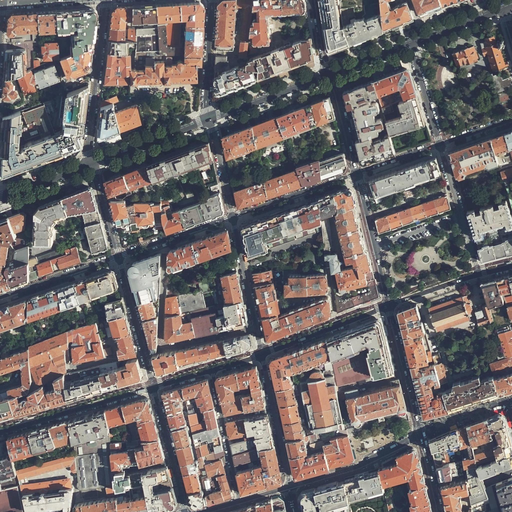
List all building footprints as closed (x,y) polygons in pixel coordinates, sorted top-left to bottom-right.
[(246,57),(252,0),(223,0),(219,4),(219,11),(218,31),(217,50),(233,51),(236,11),(238,11),(239,4),(245,4),(239,57),(246,57)] [(253,0),(253,10),(257,9),(258,19),(254,19),(254,23),(252,24),(251,29),(253,29),(253,31),(251,31),(250,36),(253,36),(253,41),(256,43),(259,43),(260,45),(262,45),(263,43),(270,42),(270,33),(270,29),(270,25),(269,25),(268,16),(268,15),(269,14),(270,14),(272,13),(279,13),(279,14),(288,13),(288,12),(292,12),(296,12),(297,12),(303,12),(306,9),(304,0),(253,0)] [(347,45),(343,26),(341,13),(341,9),(354,6),(364,4),(380,1),(380,0),(319,0),(325,35),(327,45),(328,45),(329,51),(344,46),(347,45)] [(399,23),(413,18),(407,1),(396,5),(396,6),(394,6),(395,7),(391,8),(391,7),(387,0),(380,0),(380,1),(382,13),(383,29),(399,23)] [(413,0),(420,16),(431,12),(434,11),(438,19),(446,16),(442,8),(439,0),(413,0)] [(186,24),(203,25),(204,6),(199,1),(190,2),(180,3),(181,18),(181,22),(181,24),(186,24)] [(181,18),(180,3),(168,3),(156,4),(157,20),(181,18)] [(144,5),(133,5),(132,21),(140,21),(140,24),(150,23),(150,20),(157,20),(156,4),(144,5)] [(366,12),(364,4),(354,6),(355,19),(360,18),(360,19),(364,17),(362,15),(366,12)] [(112,13),(110,26),(124,27),(125,20),(126,19),(127,19),(126,27),(132,27),(132,24),(132,21),(133,5),(117,6),(112,11),(112,13)] [(71,53),(93,45),(94,38),(97,12),(92,8),(78,9),(75,10),(73,10),(71,10),(69,9),(56,10),(57,29),(57,30),(69,29),(69,28),(73,28),(73,26),(77,26),(77,24),(80,23),(80,27),(77,27),(77,32),(73,33),(73,39),(74,43),(71,43),(71,53)] [(57,29),(56,10),(47,11),(38,11),(38,29),(38,30),(44,29),(51,29),(57,29)] [(8,18),(7,32),(9,33),(14,33),(15,32),(15,31),(38,29),(38,11),(22,12),(12,13),(8,18)] [(355,21),(343,26),(347,45),(359,40),(376,34),(383,31),(383,29),(382,13),(365,19),(364,17),(360,19),(360,18),(355,19),(355,21)] [(180,46),(181,24),(181,22),(157,23),(159,54),(163,54),(173,55),(173,46),(180,46)] [(201,63),(201,55),(185,55),(185,56),(172,57),(172,56),(163,57),(163,54),(159,54),(157,23),(150,23),(140,24),(132,24),(132,27),(134,27),(134,40),(135,52),(135,55),(134,55),(135,68),(130,68),(130,81),(130,85),(132,85),(132,84),(136,84),(136,85),(139,86),(161,86),(164,83),(164,81),(170,81),(170,80),(197,79),(197,63),(201,63)] [(185,55),(201,55),(202,41),(203,25),(186,24),(184,54),(185,55)] [(124,27),(110,26),(109,37),(109,39),(134,40),(134,27),(132,27),(126,27),(124,27)] [(505,61),(501,47),(504,46),(501,36),(494,38),(493,35),(484,38),(485,41),(480,43),(482,48),(481,48),(484,56),(488,55),(493,71),(507,66),(509,65),(508,60),(505,61)] [(108,48),(107,51),(116,52),(121,52),(129,52),(135,52),(134,40),(109,39),(108,48)] [(313,58),(310,39),(303,39),(272,50),(272,51),(249,59),(250,61),(247,62),(246,67),(254,69),(259,69),(258,78),(271,73),(288,67),(305,61),(313,58)] [(57,59),(59,58),(57,42),(45,43),(45,46),(41,46),(41,50),(42,53),(43,53),(43,59),(50,59),(49,58),(57,57),(57,59)] [(89,67),(90,66),(93,45),(71,53),(59,58),(57,59),(59,66),(62,65),(67,76),(89,68),(89,67)] [(479,58),(474,45),(469,47),(468,47),(467,47),(467,46),(462,47),(463,49),(458,51),(458,49),(453,51),(454,52),(452,53),(458,66),(479,58)] [(4,77),(4,78),(17,74),(23,72),(23,65),(24,65),(24,61),(25,50),(12,49),(7,49),(7,53),(6,54),(6,58),(6,61),(6,64),(5,64),(5,66),(6,71),(5,72),(6,76),(4,77)] [(107,57),(104,81),(115,81),(122,81),(130,81),(130,68),(129,52),(121,52),(121,54),(116,54),(116,52),(107,51),(107,57)] [(215,74),(214,92),(218,93),(238,86),(255,79),(257,77),(254,69),(246,67),(245,67),(244,66),(239,67),(238,65),(224,71),(224,65),(226,65),(228,65),(228,60),(226,60),(227,56),(216,55),(215,74)] [(43,68),(49,83),(59,79),(54,64),(43,68)] [(32,68),(23,72),(17,74),(24,93),(35,88),(33,83),(35,82),(34,73),(32,74),(31,70),(33,70),(32,68)] [(34,73),(35,82),(38,82),(40,87),(49,83),(43,68),(34,72),(34,73)] [(403,69),(372,80),(377,96),(377,104),(378,104),(380,108),(387,105),(386,102),(383,100),(382,101),(381,97),(379,98),(378,95),(385,93),(388,101),(394,99),(391,90),(398,88),(399,88),(403,100),(417,94),(410,70),(409,70),(409,69),(408,69),(408,68),(407,68),(406,68),(405,69),(404,70),(403,69)] [(491,79),(496,93),(511,87),(511,84),(510,77),(502,80),(500,73),(490,76),(491,79)] [(360,85),(344,91),(348,108),(353,106),(359,104),(359,102),(377,96),(372,80),(360,85)] [(11,81),(4,81),(4,82),(3,98),(5,98),(5,99),(7,99),(9,98),(9,96),(13,96),(15,95),(15,92),(14,90),(14,87),(13,86),(13,85),(12,85),(12,82),(11,81)] [(88,85),(42,102),(62,150),(74,146),(74,147),(81,144),(81,143),(78,133),(82,132),(86,102),(88,85)] [(421,106),(417,94),(403,100),(397,102),(401,114),(399,115),(400,116),(384,122),(386,127),(388,133),(389,135),(423,123),(422,119),(424,118),(421,106)] [(116,95),(101,101),(101,107),(113,102),(118,100),(116,95)] [(335,118),(330,96),(317,101),(306,105),(312,126),(335,118)] [(359,104),(353,106),(357,123),(361,139),(371,136),(377,134),(378,132),(377,129),(381,128),(381,127),(383,126),(381,120),(376,117),(374,118),(372,113),(375,112),(376,111),(378,110),(375,103),(373,103),(369,104),(368,102),(366,101),(359,104)] [(65,160),(62,150),(42,102),(2,117),(1,141),(0,156),(0,180),(4,183),(41,169),(65,160)] [(101,107),(97,137),(99,138),(100,138),(102,137),(119,130),(115,112),(112,111),(111,108),(114,106),(113,104),(113,102),(101,107)] [(115,112),(119,130),(130,126),(141,123),(136,105),(115,112)] [(312,126),(306,105),(291,111),(277,117),(285,137),(312,126)] [(387,105),(380,108),(379,108),(382,114),(391,111),(388,105),(387,105)] [(252,126),(257,146),(257,147),(285,137),(277,117),(264,121),(252,126)] [(223,137),(227,157),(257,146),(252,126),(237,132),(223,137)] [(122,138),(119,130),(102,137),(105,145),(122,138)] [(379,159),(395,153),(392,144),(389,145),(389,143),(391,142),(389,135),(388,133),(384,135),(384,138),(381,139),(380,138),(372,141),(371,136),(361,139),(356,141),(361,162),(362,163),(364,164),(379,159)] [(499,135),(491,138),(496,152),(499,151),(501,157),(502,157),(504,157),(505,156),(503,150),(510,148),(506,133),(499,135)] [(450,153),(456,175),(459,177),(464,175),(465,171),(485,164),(489,166),(499,163),(496,152),(491,138),(470,145),(450,153)] [(205,163),(213,160),(209,142),(199,146),(160,160),(148,165),(153,181),(154,182),(173,175),(175,174),(195,167),(197,166),(205,163)] [(320,161),(322,179),(334,174),(344,171),(347,165),(344,153),(320,161)] [(370,197),(441,173),(436,157),(416,164),(384,175),(366,181),(370,197)] [(297,169),(303,185),(313,182),(322,179),(320,161),(320,160),(297,168),(297,169)] [(153,181),(148,165),(136,170),(124,174),(130,190),(153,181)] [(243,188),(235,191),(238,208),(273,196),(303,185),(297,169),(296,170),(295,167),(293,168),(294,170),(286,173),(285,171),(278,173),(279,176),(259,183),(258,181),(248,184),(248,187),(243,188)] [(511,167),(501,171),(504,181),(511,178),(511,167)] [(119,176),(106,181),(110,197),(111,199),(116,199),(114,193),(125,189),(127,195),(128,194),(131,193),(130,190),(124,174),(119,176)] [(497,192),(506,189),(504,181),(495,184),(496,189),(497,192)] [(79,191),(63,198),(69,215),(82,212),(86,226),(101,222),(100,215),(92,188),(90,187),(89,188),(79,191)] [(348,188),(334,193),(337,209),(338,211),(343,210),(346,210),(346,209),(354,207),(356,204),(355,199),(353,191),(348,188)] [(224,213),(220,192),(207,197),(208,200),(201,202),(206,219),(215,216),(224,213)] [(337,209),(334,193),(326,196),(319,198),(321,219),(329,219),(327,215),(334,213),(333,211),(336,211),(337,209)] [(451,208),(447,194),(442,195),(442,197),(434,200),(433,198),(430,199),(430,201),(422,204),(421,203),(418,204),(418,205),(403,210),(403,209),(400,210),(400,211),(391,214),(391,213),(388,214),(388,216),(380,218),(380,217),(377,218),(377,219),(376,220),(377,227),(379,233),(440,212),(441,213),(444,212),(444,211),(451,208)] [(69,215),(63,198),(50,202),(41,206),(36,213),(36,243),(53,243),(53,234),(54,234),(54,227),(53,227),(53,224),(58,219),(69,215)] [(308,202),(298,206),(305,227),(321,221),(321,219),(319,198),(308,202)] [(111,200),(118,225),(122,224),(122,226),(128,225),(127,223),(131,223),(131,226),(132,231),(136,230),(140,230),(140,226),(155,225),(155,227),(164,226),(162,222),(162,216),(162,213),(161,207),(160,203),(134,203),(134,204),(125,205),(125,200),(111,200)] [(511,220),(506,200),(496,203),(467,210),(471,223),(482,261),(495,258),(507,255),(511,253),(511,220)] [(196,222),(206,219),(201,202),(179,210),(185,226),(196,222)] [(162,213),(171,210),(169,205),(161,207),(162,213)] [(288,209),(277,213),(285,234),(305,227),(298,206),(288,209)] [(340,234),(360,229),(356,215),(354,207),(346,209),(346,210),(343,210),(338,211),(337,213),(338,218),(337,219),(336,219),(340,234)] [(176,229),(185,226),(179,210),(172,212),(171,210),(162,213),(162,216),(162,222),(164,226),(167,233),(176,229)] [(0,241),(2,242),(9,243),(12,246),(13,238),(16,236),(15,232),(25,228),(26,213),(24,212),(11,217),(0,221),(0,241)] [(268,216),(258,219),(265,240),(266,240),(267,240),(285,234),(277,213),(268,216)] [(265,240),(258,219),(250,222),(242,225),(249,256),(259,253),(268,249),(266,242),(264,241),(265,240)] [(329,219),(321,219),(321,221),(321,222),(322,230),(325,254),(331,254),(330,251),(333,250),(329,219)] [(101,222),(86,226),(89,240),(105,236),(104,234),(101,222)] [(306,228),(308,235),(315,233),(313,226),(306,228)] [(308,235),(306,228),(295,232),(295,233),(297,239),(308,235)] [(362,240),(360,229),(340,234),(347,261),(347,262),(349,263),(351,262),(355,262),(356,266),(358,265),(359,267),(363,266),(364,271),(372,269),(370,260),(368,252),(365,251),(362,240)] [(203,238),(193,242),(199,260),(208,257),(213,255),(217,254),(222,252),(232,249),(230,239),(228,230),(203,238)] [(292,233),(285,235),(288,243),(295,240),(292,233)] [(268,242),(270,249),(288,243),(285,235),(268,242)] [(106,249),(108,249),(105,237),(105,236),(89,240),(91,246),(92,251),(93,253),(94,253),(95,254),(96,254),(99,253),(99,252),(99,251),(102,250),(102,251),(103,252),(106,251),(107,250),(106,249)] [(0,262),(3,263),(6,264),(9,243),(2,242),(1,245),(0,244),(0,262)] [(177,247),(170,250),(169,253),(168,268),(168,269),(168,270),(169,271),(199,260),(193,242),(177,247)] [(39,269),(40,277),(70,267),(82,262),(77,245),(65,249),(67,254),(40,264),(39,264),(37,265),(39,269)] [(7,272),(12,286),(14,286),(29,280),(29,267),(29,259),(29,246),(15,250),(14,261),(7,264),(6,269),(7,272)] [(67,254),(65,249),(61,248),(37,256),(40,264),(67,254)] [(154,299),(159,298),(161,254),(160,253),(138,261),(133,263),(131,264),(130,266),(129,268),(129,269),(138,303),(152,300),(154,299)] [(337,253),(331,254),(325,254),(325,260),(330,260),(332,267),(332,273),(336,272),(342,271),(342,267),(352,265),(351,262),(349,263),(347,262),(347,261),(341,263),(340,261),(339,262),(337,253)] [(29,267),(37,265),(39,264),(36,257),(29,259),(29,267)] [(0,290),(12,286),(7,272),(5,273),(4,272),(2,270),(3,263),(0,262),(0,290)] [(35,279),(40,277),(39,269),(37,265),(29,267),(29,280),(35,279)] [(373,273),(372,269),(364,271),(363,266),(359,267),(342,271),(336,272),(340,290),(342,291),(345,291),(347,289),(367,284),(367,281),(375,279),(373,273)] [(297,274),(297,270),(284,269),(284,271),(281,280),(281,282),(286,282),(286,293),(308,293),(307,276),(290,276),(291,275),(293,275),(297,274)] [(253,276),(255,286),(274,282),(281,280),(284,271),(275,271),(275,270),(253,274),(253,276)] [(100,274),(87,279),(93,296),(102,293),(108,291),(119,287),(115,273),(110,271),(100,274)] [(219,305),(243,300),(242,295),(237,275),(237,272),(229,274),(215,277),(216,281),(222,279),(223,284),(220,285),(221,288),(219,288),(220,290),(221,296),(217,297),(219,305)] [(327,274),(326,274),(320,274),(307,276),(308,293),(329,291),(327,274)] [(511,302),(511,287),(508,275),(506,276),(497,278),(503,301),(506,300),(507,304),(511,302)] [(209,292),(204,278),(197,280),(201,291),(202,294),(209,292)] [(489,280),(482,282),(488,303),(489,306),(503,301),(497,278),(489,280)] [(93,296),(87,279),(83,280),(78,282),(79,290),(77,290),(81,301),(92,297),(93,297),(93,296)] [(379,298),(375,279),(367,281),(367,284),(369,293),(343,300),(336,295),(335,295),(337,312),(339,313),(358,306),(379,298)] [(79,290),(78,282),(69,285),(60,288),(62,308),(81,301),(77,290),(79,290)] [(274,282),(255,286),(257,294),(259,301),(277,297),(274,282)] [(62,308),(60,288),(45,294),(29,299),(29,319),(47,313),(58,309),(62,308)] [(202,294),(201,291),(176,296),(181,313),(190,311),(206,308),(202,294)] [(474,315),(467,294),(463,296),(463,295),(429,308),(436,330),(470,318),(470,316),(474,315)] [(181,313),(176,296),(175,296),(167,298),(167,302),(166,316),(181,313)] [(260,309),(262,318),(279,314),(281,314),(277,297),(259,301),(260,309)] [(324,319),(330,316),(331,315),(331,314),(330,299),(329,298),(327,298),(324,299),(309,304),(316,322),(324,319)] [(109,319),(126,314),(124,306),(122,299),(106,303),(109,314),(108,314),(109,319)] [(0,329),(27,320),(27,300),(5,308),(0,309),(0,329)] [(141,313),(143,320),(156,316),(152,300),(138,303),(141,313)] [(214,306),(220,331),(248,324),(246,317),(243,300),(219,305),(214,306)] [(489,306),(488,303),(483,306),(482,305),(481,305),(479,306),(480,309),(475,311),(477,317),(476,317),(476,319),(477,324),(493,319),(489,306)] [(304,327),(316,322),(309,304),(286,313),(294,331),(304,327)] [(421,316),(417,304),(398,310),(402,328),(405,342),(414,340),(414,339),(413,335),(425,331),(422,321),(419,322),(418,317),(421,316)] [(214,306),(206,308),(190,311),(196,336),(220,331),(214,306)] [(181,313),(166,316),(165,338),(170,342),(180,340),(196,336),(190,311),(181,313)] [(281,335),(294,331),(286,313),(279,316),(279,314),(262,318),(267,339),(267,340),(268,340),(269,340),(281,335)] [(113,337),(131,333),(129,326),(126,314),(109,319),(108,319),(113,336),(113,337)] [(146,331),(152,351),(157,350),(158,316),(156,316),(143,320),(146,331)] [(363,324),(339,334),(328,338),(332,357),(332,358),(361,347),(360,346),(364,345),(363,344),(368,342),(370,344),(371,346),(372,349),(370,350),(371,353),(370,354),(374,372),(373,373),(365,348),(333,360),(335,369),(336,375),(338,386),(359,380),(366,379),(393,371),(390,357),(381,322),(375,320),(363,324)] [(74,363),(105,356),(104,350),(101,342),(101,339),(96,322),(73,328),(67,331),(69,356),(73,356),(74,363)] [(505,359),(511,357),(511,331),(511,329),(497,334),(504,354),(505,359)] [(56,379),(65,374),(60,374),(57,365),(66,362),(67,362),(70,361),(69,356),(67,331),(29,347),(29,350),(30,392),(30,393),(33,392),(38,389),(44,386),(56,379)] [(120,357),(137,354),(135,345),(131,333),(113,337),(113,336),(101,339),(101,342),(114,339),(114,340),(119,339),(121,348),(118,349),(118,348),(115,349),(115,347),(104,350),(105,356),(119,353),(120,357)] [(224,340),(227,353),(240,349),(248,347),(252,342),(250,335),(224,340)] [(414,340),(405,342),(409,354),(412,368),(435,362),(432,355),(431,351),(428,352),(429,356),(428,357),(423,337),(414,339),(414,340)] [(332,357),(328,338),(318,342),(308,346),(314,366),(315,366),(315,364),(326,360),(332,357)] [(208,359),(227,353),(224,340),(176,351),(179,367),(208,359)] [(299,349),(290,352),(294,371),(313,364),(313,366),(314,366),(308,346),(299,349)] [(29,350),(11,355),(16,368),(22,366),(24,367),(24,384),(22,386),(8,390),(11,398),(21,395),(30,392),(29,350)] [(167,371),(179,367),(176,351),(153,355),(158,373),(167,371)] [(486,353),(489,363),(497,361),(494,351),(486,353)] [(275,380),(277,387),(293,385),(291,376),(289,375),(285,375),(284,373),(285,372),(287,373),(294,371),(290,352),(281,356),(274,359),(271,362),(275,380)] [(432,355),(435,362),(441,383),(447,381),(445,372),(443,363),(442,363),(439,353),(432,355)] [(0,359),(0,373),(16,368),(11,355),(0,359)] [(493,374),(494,378),(499,376),(498,372),(511,368),(511,357),(505,359),(499,360),(497,361),(489,363),(492,371),(493,374)] [(140,367),(138,358),(128,361),(129,365),(122,367),(122,366),(120,366),(120,368),(118,368),(120,376),(117,376),(120,385),(141,378),(143,375),(140,367)] [(335,369),(333,360),(327,362),(325,362),(327,370),(335,369)] [(101,366),(101,369),(104,368),(105,372),(118,368),(116,362),(101,366)] [(415,380),(418,393),(432,389),(431,385),(431,383),(431,382),(432,382),(433,382),(434,382),(434,381),(436,382),(437,384),(441,383),(435,362),(412,368),(415,380)] [(255,388),(262,387),(257,365),(248,368),(237,371),(240,386),(241,391),(242,393),(242,395),(247,394),(247,393),(253,392),(252,391),(252,388),(250,386),(245,387),(245,385),(254,383),(255,388)] [(96,391),(104,389),(102,381),(102,378),(100,373),(102,373),(101,369),(101,366),(71,374),(65,374),(68,399),(75,398),(96,391)] [(109,388),(120,385),(117,376),(120,376),(118,368),(105,372),(104,368),(101,369),(102,373),(100,373),(102,378),(102,381),(104,389),(109,388)] [(327,370),(324,371),(325,373),(324,374),(322,372),(321,371),(318,370),(316,371),(313,372),(312,373),(311,374),(310,376),(310,377),(311,380),(309,380),(308,379),(309,379),(309,377),(301,379),(302,382),(301,382),(303,391),(305,403),(306,403),(312,431),(329,427),(344,424),(338,396),(339,396),(336,384),(334,375),(336,375),(335,369),(327,370)] [(240,386),(237,371),(227,373),(219,376),(217,379),(222,400),(235,397),(233,388),(240,386)] [(511,372),(499,376),(494,378),(499,395),(511,391),(511,372)] [(52,404),(68,399),(65,374),(56,379),(58,389),(46,392),(44,386),(38,389),(42,407),(52,404)] [(475,402),(499,395),(494,378),(493,374),(482,378),(482,380),(481,380),(479,375),(477,375),(453,383),(454,386),(451,387),(452,388),(450,389),(448,384),(441,386),(443,391),(449,410),(475,402)] [(196,382),(183,386),(185,397),(194,394),(195,392),(197,391),(198,396),(211,391),(208,379),(196,382)] [(406,413),(407,411),(400,379),(395,381),(391,382),(392,387),(360,395),(359,389),(343,393),(342,389),(339,390),(340,396),(341,400),(348,399),(353,423),(354,424),(354,425),(356,426),(358,427),(360,426),(361,425),(362,424),(362,422),(362,420),(379,416),(383,414),(399,410),(399,413),(400,414),(401,414),(402,415),(403,415),(405,415),(406,413)] [(293,385),(277,387),(279,396),(281,405),(297,402),(293,385)] [(166,404),(169,415),(188,410),(185,399),(185,397),(183,386),(176,389),(163,392),(166,404)] [(264,397),(262,387),(255,388),(256,391),(256,392),(247,394),(242,395),(245,410),(266,405),(264,397)] [(24,412),(42,407),(38,389),(33,392),(34,397),(33,397),(32,397),(30,398),(29,397),(28,397),(27,398),(26,399),(24,400),(23,401),(21,395),(11,398),(15,413),(16,415),(24,412)] [(432,415),(449,410),(443,391),(438,392),(439,394),(438,395),(437,395),(436,395),(436,396),(435,396),(434,396),(434,395),(432,389),(418,393),(421,405),(424,417),(432,415)] [(5,415),(15,413),(11,398),(8,390),(0,392),(0,416),(2,416),(4,416),(5,415)] [(213,400),(211,391),(198,396),(185,399),(188,410),(188,414),(195,412),(193,403),(198,401),(199,404),(201,404),(203,409),(204,409),(214,406),(213,400)] [(225,414),(245,410),(242,395),(235,397),(222,400),(223,405),(225,414)] [(135,401),(123,405),(127,420),(136,418),(135,414),(137,413),(139,421),(153,416),(150,404),(149,399),(146,398),(135,401)] [(297,402),(281,405),(282,409),(284,422),(301,419),(297,402)] [(127,420),(123,405),(119,406),(105,410),(108,426),(127,420)] [(215,412),(214,406),(204,409),(206,418),(203,419),(204,421),(198,423),(196,412),(195,412),(188,414),(191,424),(192,432),(194,432),(218,425),(215,412)] [(108,426),(105,410),(96,412),(77,418),(69,420),(73,442),(75,457),(111,453),(110,444),(109,430),(108,426)] [(188,410),(169,415),(170,418),(172,429),(191,424),(188,414),(188,410)] [(249,434),(252,447),(254,447),(259,445),(260,449),(274,445),(272,434),(268,414),(257,416),(245,419),(249,434)] [(500,414),(487,418),(497,458),(511,453),(511,441),(510,434),(505,417),(500,414)] [(156,427),(153,416),(139,421),(138,421),(143,440),(159,438),(156,427)] [(477,422),(467,426),(473,448),(478,447),(477,441),(483,440),(486,451),(475,454),(477,464),(477,465),(497,458),(487,418),(477,422)] [(249,434),(245,419),(235,421),(227,423),(230,438),(241,435),(249,434)] [(301,419),(284,422),(286,429),(288,439),(306,436),(305,435),(304,434),(304,432),(305,432),(305,430),(303,430),(302,426),(303,425),(303,424),(302,423),(301,419)] [(73,442),(69,420),(59,423),(50,426),(57,444),(58,447),(73,442)] [(175,438),(177,446),(194,441),(192,432),(191,424),(172,429),(175,438)] [(218,427),(218,425),(194,432),(198,457),(203,455),(206,454),(223,449),(219,432),(218,427)] [(57,444),(50,426),(40,429),(30,432),(35,451),(37,451),(37,450),(57,444)] [(461,428),(458,429),(462,446),(468,444),(471,456),(464,459),(465,467),(477,464),(475,454),(473,448),(467,426),(461,428)] [(462,446),(458,429),(457,427),(437,436),(430,440),(434,458),(437,467),(450,463),(448,453),(458,449),(457,447),(462,446)] [(35,451),(30,432),(19,435),(8,438),(12,456),(13,458),(35,451)] [(243,441),(231,444),(233,449),(234,453),(252,447),(249,434),(241,435),(243,441)] [(325,450),(330,467),(342,464),(342,463),(355,460),(350,439),(349,435),(331,438),(332,443),(324,445),(324,446),(325,450)] [(306,436),(288,439),(290,450),(292,459),(307,455),(306,452),(308,452),(309,451),(308,447),(306,448),(306,445),(307,445),(306,441),(310,440),(310,437),(310,436),(308,436),(306,436)] [(162,450),(159,438),(143,440),(136,440),(135,441),(135,445),(138,445),(138,443),(144,443),(144,444),(147,444),(148,446),(136,448),(137,466),(165,461),(162,450)] [(181,459),(182,463),(195,460),(198,459),(194,441),(177,446),(181,459)] [(324,445),(324,443),(323,441),(317,442),(311,444),(311,446),(313,449),(324,446),(324,445)] [(110,444),(111,453),(113,473),(124,471),(124,466),(126,466),(129,465),(129,466),(137,466),(136,448),(132,449),(127,450),(127,452),(122,452),(121,442),(110,444)] [(132,449),(136,448),(135,445),(134,445),(134,447),(130,448),(130,446),(126,447),(126,442),(121,442),(122,452),(127,452),(127,450),(132,449)] [(259,449),(260,449),(259,445),(254,447),(255,450),(234,455),(236,464),(248,461),(248,462),(248,463),(252,461),(252,460),(261,457),(259,449)] [(275,450),(274,445),(260,449),(259,449),(261,457),(262,464),(264,463),(277,459),(275,450)] [(409,488),(426,484),(417,451),(417,449),(416,448),(415,448),(414,448),(395,457),(383,463),(384,467),(379,468),(379,470),(383,485),(388,483),(395,481),(396,483),(407,480),(407,477),(410,476),(411,482),(407,483),(408,487),(409,488)] [(224,453),(223,449),(206,454),(210,460),(221,456),(224,455),(224,453)] [(307,455),(292,459),(296,476),(313,472),(330,467),(325,450),(307,455)] [(109,488),(115,487),(113,473),(111,453),(75,457),(79,488),(80,491),(81,491),(97,489),(106,488),(109,488)] [(511,453),(497,458),(477,465),(480,476),(511,464),(511,453)] [(74,454),(16,470),(17,474),(22,496),(25,511),(65,506),(65,508),(66,509),(68,510),(69,510),(71,509),(72,508),(73,498),(73,490),(73,489),(70,489),(69,480),(29,485),(27,476),(62,466),(72,465),(72,470),(74,471),(76,471),(76,470),(74,454)] [(203,488),(206,503),(216,501),(213,492),(210,482),(205,461),(203,455),(198,457),(202,477),(203,488)] [(2,459),(0,459),(0,478),(3,478),(3,479),(7,478),(7,477),(8,477),(8,478),(12,477),(12,475),(17,474),(16,470),(15,469),(12,469),(12,466),(14,465),(13,458),(12,456),(2,459)] [(226,470),(221,456),(210,460),(205,461),(210,482),(219,479),(219,481),(228,479),(226,470)] [(254,489),(267,485),(264,472),(262,464),(261,457),(252,460),(252,461),(248,463),(250,468),(238,472),(242,493),(254,489)] [(280,471),(277,459),(264,463),(265,470),(268,469),(269,471),(264,472),(267,485),(276,483),(282,481),(280,471)] [(195,460),(182,463),(184,471),(184,473),(198,470),(195,460)] [(450,463),(437,467),(438,473),(439,479),(454,474),(459,473),(455,461),(450,463)] [(485,488),(480,476),(477,465),(467,468),(469,478),(470,477),(473,486),(469,487),(471,491),(472,491),(472,493),(470,494),(472,508),(486,502),(484,497),(488,496),(485,488)] [(142,471),(150,511),(151,511),(173,508),(177,503),(176,498),(167,466),(157,468),(142,471)] [(187,483),(190,492),(202,489),(199,478),(201,477),(200,469),(198,470),(184,473),(187,483)] [(362,473),(355,475),(356,477),(345,480),(345,482),(349,499),(384,490),(383,487),(383,485),(379,470),(369,473),(368,471),(362,473)] [(116,487),(119,511),(150,511),(142,471),(128,474),(125,475),(124,471),(113,473),(115,487),(116,487)] [(454,474),(439,479),(441,486),(449,484),(448,480),(451,480),(451,478),(455,477),(454,474)] [(504,511),(511,511),(511,477),(496,483),(504,511)] [(449,484),(441,486),(447,511),(472,511),(472,508),(471,508),(471,507),(469,507),(470,509),(469,509),(469,510),(468,511),(466,511),(464,510),(462,511),(461,505),(462,505),(461,498),(459,498),(458,494),(469,491),(467,478),(457,481),(456,480),(451,481),(452,483),(449,484)] [(222,489),(219,481),(219,479),(210,482),(213,492),(222,489)] [(230,486),(228,479),(219,481),(222,489),(225,498),(233,496),(230,486)] [(339,481),(315,488),(318,501),(320,511),(329,511),(329,509),(328,509),(327,505),(334,503),(334,504),(345,502),(345,501),(349,499),(345,482),(342,483),(340,483),(339,481)] [(415,511),(432,511),(430,501),(426,484),(409,488),(409,489),(413,503),(411,503),(413,509),(415,509),(415,511)] [(0,490),(0,511),(22,511),(20,502),(22,501),(20,495),(19,496),(17,486),(1,490),(0,490)] [(493,511),(498,511),(491,486),(485,488),(488,496),(489,498),(493,511)] [(76,504),(75,511),(119,511),(116,487),(115,487),(109,488),(110,497),(113,496),(113,497),(116,497),(116,498),(76,504)] [(194,507),(206,503),(203,488),(202,489),(190,492),(190,494),(194,507)] [(318,501),(315,488),(303,491),(300,496),(302,511),(318,511),(316,501),(318,501)] [(97,489),(81,491),(82,499),(90,498),(92,498),(98,497),(97,489)] [(217,500),(225,498),(222,489),(213,492),(216,501),(217,500)] [(272,502),(271,498),(269,499),(256,503),(257,504),(258,511),(271,511),(272,511),(274,510),(272,502)] [(328,509),(329,509),(334,507),(350,503),(349,499),(345,501),(345,502),(334,504),(334,503),(327,505),(328,509)] [(276,500),(272,502),(274,510),(280,509),(280,511),(283,511),(285,511),(284,505),(284,504),(283,503),(283,502),(282,502),(281,501),(280,500),(279,500),(278,500),(276,500)]
